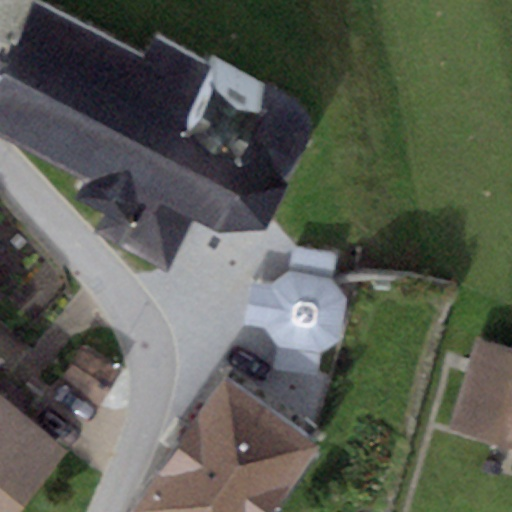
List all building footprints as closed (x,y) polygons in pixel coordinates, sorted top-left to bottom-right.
[(167,270),(193,220),(217,232),(267,229),(314,139),(311,120),(301,106),(157,33),(145,56),(35,0),(33,0),(0,64),(0,137),(85,182),(76,200),(104,215),(94,233),(167,270)] [(340,341),(347,299),(332,280),(336,255),(293,248),(289,271),(271,284),(251,281),(245,323),(266,326),(278,349),(274,371),(317,378),(321,354),(340,341)] [(511,353),(474,343),(450,429),(511,446),(511,353)] [(122,371),(83,347),(61,382),(100,406),(122,371)] [(273,511),(320,445),(226,379),(131,511),(273,511)] [(0,511),(16,511),(67,452),(0,396),(0,511)]
